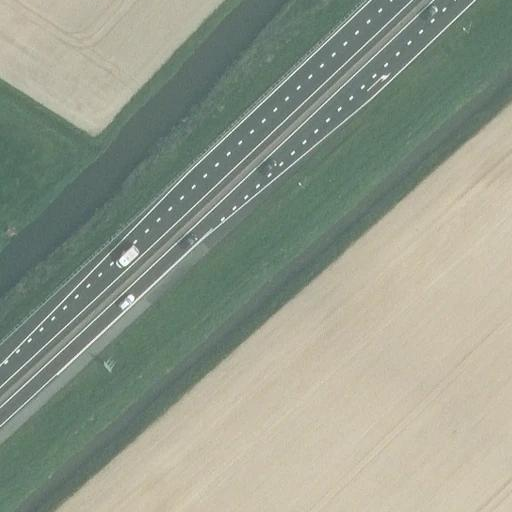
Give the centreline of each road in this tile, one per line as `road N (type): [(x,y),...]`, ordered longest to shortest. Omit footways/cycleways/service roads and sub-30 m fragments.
road 1 (trunk): [(0,418),(442,0)]
road 2 (trunk): [(400,0),(0,377)]
